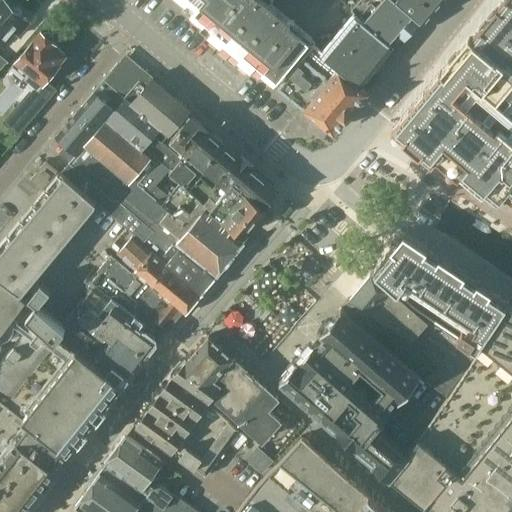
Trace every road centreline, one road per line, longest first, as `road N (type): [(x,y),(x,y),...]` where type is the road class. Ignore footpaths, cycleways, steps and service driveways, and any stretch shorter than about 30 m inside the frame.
road 1 (tertiary): [(319,171),(302,166),(131,26)]
road 2 (residential): [(131,26),(0,179)]
road 3 (residential): [(262,368),(394,218)]
road 4 (tertiary): [(363,131),(468,0)]
road 5 (residential): [(511,294),(394,218)]
